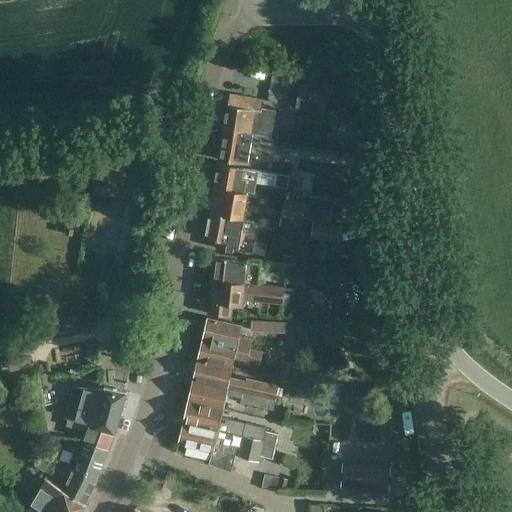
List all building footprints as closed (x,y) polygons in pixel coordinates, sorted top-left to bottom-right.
[(321,112),(325,87),(299,83),(295,108),(321,112)] [(223,129),(271,137),(276,111),(262,108),(264,100),(230,94),(228,105),(227,105),(223,129)] [(278,139),(271,137),(223,129),(217,159),(247,164),(251,142),(259,144),(258,148),(275,151),(278,139)] [(86,138),(62,138),(62,159),(86,159),(86,138)] [(212,186),(245,192),(252,193),(256,169),(217,162),(212,186)] [(275,173),(273,185),(286,188),(288,175),(275,173)] [(241,219),(241,218),(245,192),(212,186),(208,213),(241,219)] [(302,222),(305,203),(283,200),(280,218),(302,222)] [(242,245),(245,232),(241,232),(243,219),(241,219),(208,213),(203,238),(217,240),(216,247),(232,250),(233,243),(242,245)] [(289,263),(293,264),(295,256),(283,254),(282,262),(289,263)] [(256,284),(259,262),(213,256),(210,278),(242,282),(256,284)] [(287,274),(289,263),(265,260),(264,271),(287,274)] [(282,288),(256,284),(242,282),(210,278),(206,312),(228,316),(230,304),(239,305),(240,299),(280,304),(282,288)] [(206,317),(201,338),(248,349),(250,338),(238,335),(238,334),(240,325),(206,317)] [(264,330),(264,322),(253,320),(252,329),(264,330)] [(201,338),(197,359),(230,367),(232,358),(258,364),(261,352),(248,349),(201,338)] [(197,359),(192,380),(260,395),(274,399),(277,384),(245,377),(244,380),(228,376),(230,367),(197,359)] [(290,380),(294,363),(283,361),(279,377),(290,380)] [(192,380),(187,400),(221,408),(225,394),(240,398),(239,402),(257,406),(260,395),(192,380)] [(78,386),(67,423),(86,429),(82,439),(106,449),(113,432),(114,432),(123,392),(102,387),(78,386)] [(187,400),(182,421),(231,433),(241,435),(262,440),(258,455),(271,458),(276,433),(264,430),(265,427),(220,416),(221,408),(187,400)] [(182,421),(177,443),(211,451),(208,463),(229,471),(235,443),(229,442),(231,433),(182,421)] [(241,435),(237,456),(257,460),(258,455),(262,440),(241,435)] [(69,472),(61,488),(83,503),(92,484),(106,449),(82,439),(69,472)] [(342,462),(340,486),(388,490),(390,465),(342,462)] [(276,488),(279,478),(263,474),(260,487),(262,488),(276,488)] [(45,478),(24,511),(77,511),(83,503),(61,488),(56,485),(45,478)]
